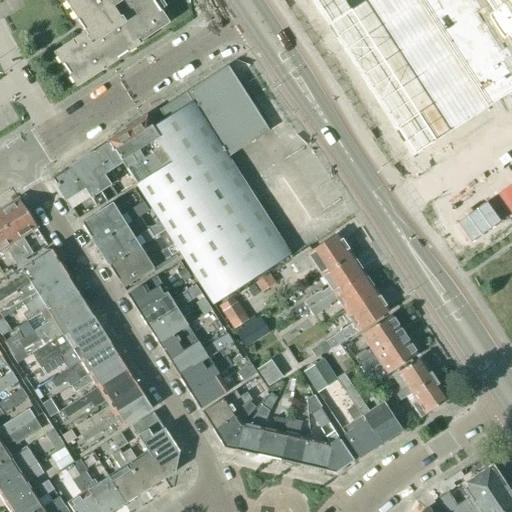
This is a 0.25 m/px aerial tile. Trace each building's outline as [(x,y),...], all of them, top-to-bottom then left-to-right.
[(62,0),(62,1),(62,2),(63,1),(76,21),(76,22),(77,23),(77,22),(83,30),(82,31),(82,32),(83,31),(85,35),(79,39),(79,38),(55,54),(62,65),(62,66),(62,67),(63,66),(68,74),(67,74),(68,75),(69,75),(76,86),(100,70),(97,66),(103,62),(105,66),(116,59),(117,60),(118,59),(117,58),(125,53),(125,54),(126,53),(137,45),(133,40),(139,36),(141,40),(166,23),(159,13),(159,12),(158,12),(152,4),(153,3),(152,2),(149,0),(62,0)] [(511,0),(311,0),(412,152),(511,86),(511,0)] [(156,112),(135,126),(165,172),(186,158),(185,158),(200,148),(273,259),(329,223),(257,112),(259,110),(245,90),(243,91),(228,67),(226,68),(225,68),(205,81),(191,91),(191,90),(186,93),(170,103),(171,104),(156,113),(156,112)] [(79,163),(105,204),(116,197),(110,187),(117,182),(110,171),(121,164),(108,143),(106,144),(95,151),(93,153),(94,153),(79,163)] [(96,209),(105,204),(79,163),(66,171),(66,170),(64,171),(53,178),(51,179),(65,200),(83,189),(96,209)] [(0,211),(0,223),(24,260),(31,255),(20,239),(36,229),(18,200),(0,211)] [(120,218),(111,204),(80,224),(88,237),(90,239),(90,238),(95,246),(125,226),(131,222),(148,212),(142,203),(120,218)] [(17,264),(24,260),(0,223),(0,251),(7,247),(17,264)] [(108,267),(139,248),(154,238),(148,230),(133,239),(125,226),(95,246),(108,267)] [(321,276),(350,257),(348,254),(349,250),(346,246),(343,245),(336,235),(291,265),(298,276),(314,265),(321,276)] [(170,263),(182,256),(174,244),(163,251),(147,261),(139,248),(108,267),(109,269),(115,280),(116,280),(117,282),(118,281),(122,289),(152,270),(154,273),(170,263)] [(15,292),(18,291),(59,265),(50,251),(21,270),(25,276),(11,285),(15,292)] [(305,312),(361,275),(350,258),(351,257),(350,257),(321,276),(329,288),(321,293),(320,292),(303,302),(301,305),(305,312)] [(23,306),(67,278),(59,265),(18,291),(22,297),(0,310),(0,315),(2,319),(23,306)] [(269,275),(255,284),(261,293),(275,284),(269,275)] [(345,311),(373,292),(361,275),(305,312),(310,319),(313,317),(330,307),(329,305),(337,300),(345,311)] [(136,313),(166,294),(161,286),(156,277),(144,285),(126,296),(136,313)] [(46,309),(75,291),(67,279),(67,278),(23,306),(26,312),(21,315),(26,322),(46,310),(46,309)] [(0,301),(15,292),(11,285),(0,292),(0,301)] [(176,310),(176,311),(201,295),(195,285),(170,300),(166,294),(136,313),(146,329),(176,310)] [(33,336),(83,305),(75,291),(46,309),(46,310),(52,320),(32,333),(33,336)] [(373,292),(345,311),(353,323),(335,334),(336,335),(324,342),(330,351),(333,356),(344,350),(340,344),(358,332),(359,332),(388,313),(381,303),(382,300),(379,296),(376,295),(374,292),(373,292)] [(204,299),(196,304),(203,315),(211,311),(204,299)] [(233,330),(248,320),(236,302),(221,312),(233,330)] [(32,356),(92,318),(92,317),(83,305),(33,336),(37,342),(27,348),(23,342),(9,352),(16,364),(28,358),(32,355),(32,356)] [(187,327),(176,311),(176,310),(146,329),(147,329),(158,345),(187,327)] [(212,311),(190,325),(193,330),(205,323),(204,322),(215,316),(212,311)] [(359,365),(402,336),(398,330),(399,330),(397,327),(396,322),(392,320),(390,316),(362,335),(371,350),(366,353),(364,351),(354,358),(359,365)] [(40,369),(101,331),(92,318),(32,356),(36,362),(35,362),(40,369)] [(0,335),(1,337),(10,331),(2,319),(0,320),(0,335)] [(245,348),(269,334),(259,319),(235,333),(245,348)] [(197,343),(197,342),(192,335),(187,327),(158,345),(168,361),(197,343)] [(66,371),(109,344),(101,331),(40,369),(45,376),(62,365),(66,371)] [(9,352),(23,342),(18,333),(3,343),(9,352)] [(197,343),(168,361),(178,377),(207,359),(232,343),(226,334),(201,350),(197,343)] [(402,336),(359,365),(365,375),(381,364),(388,375),(416,356),(414,353),(413,349),(410,346),(408,343),(407,343),(402,336)] [(85,370),(88,376),(117,357),(109,345),(109,344),(66,371),(50,381),(55,389),(85,370)] [(96,389),(125,370),(117,357),(88,376),(70,387),(74,394),(92,382),(96,389)] [(188,394),(217,375),(232,366),(227,358),(212,367),(207,359),(178,377),(178,378),(188,394)] [(406,398),(432,380),(419,359),(392,377),(399,388),(392,393),(397,402),(391,406),(387,401),(381,405),(385,411),(398,403),(397,403),(406,398)] [(317,394),(336,381),(322,360),(303,373),(317,394)] [(268,387),(282,378),(270,361),(256,371),(268,387)] [(242,382),(256,374),(250,365),(236,373),(242,382)] [(105,402),(134,384),(134,383),(125,370),(96,389),(62,411),(67,419),(90,404),(94,409),(105,402)] [(0,392),(17,382),(12,373),(0,379),(0,392)] [(385,411),(381,405),(369,413),(351,386),(351,387),(343,374),(335,379),(352,406),(353,406),(378,445),(399,432),(390,418),(385,411)] [(217,375),(188,394),(199,411),(228,392),(217,375)] [(432,380),(406,398),(412,406),(411,406),(419,419),(446,401),(432,380)] [(80,436),(143,397),(134,384),(105,402),(108,408),(75,429),(80,436)] [(41,405),(50,400),(50,399),(48,400),(40,387),(33,392),(41,405)] [(0,415),(28,399),(22,389),(0,403),(0,415)] [(237,417),(251,400),(246,393),(239,398),(235,392),(200,414),(213,433),(237,417)] [(256,456),(262,429),(268,412),(276,399),(270,394),(260,407),(257,406),(240,424),(232,451),(256,456)] [(308,410),(316,406),(312,396),(306,399),(308,410)] [(80,436),(84,443),(117,422),(122,429),(151,410),(143,397),(80,436)] [(50,400),(41,405),(49,418),(58,413),(50,400)] [(240,424),(257,406),(250,403),(251,401),(251,400),(237,417),(213,433),(222,449),(232,451),(240,424)] [(385,411),(390,418),(402,410),(398,403),(385,411)] [(359,458),(378,445),(353,406),(352,406),(345,411),(353,423),(341,431),(359,458)] [(0,440),(34,418),(28,409),(0,428),(0,440)] [(320,429),(329,424),(319,409),(310,414),(320,429)] [(147,453),(163,480),(173,474),(178,453),(153,414),(131,428),(147,453)] [(0,464),(10,458),(4,449),(13,442),(15,446),(41,429),(34,418),(0,440),(0,464)] [(277,461),(286,421),(275,418),(272,431),(262,429),(256,456),(277,461)] [(307,441),(308,439),(298,437),(301,424),(286,421),(277,461),(300,467),(306,440),(307,441)] [(53,454),(64,447),(53,429),(42,436),(53,454)] [(67,445),(76,439),(71,431),(62,437),(67,445)] [(118,450),(127,445),(120,434),(111,439),(118,450)] [(327,445),(321,472),(334,474),(353,462),(337,438),(328,444),(326,443),(327,445)] [(327,445),(326,443),(308,439),(307,441),(306,440),(300,467),(321,472),(327,445)] [(163,480),(147,453),(135,461),(132,456),(125,446),(119,450),(144,492),(163,480)] [(0,488),(37,465),(27,449),(11,460),(10,458),(0,464),(0,488)] [(58,471),(72,462),(64,449),(50,458),(58,471)] [(124,505),(144,492),(119,450),(111,455),(121,470),(107,479),(124,505)] [(32,491),(31,491),(27,485),(43,474),(37,465),(0,488),(0,497),(6,508),(32,491)] [(85,472),(84,472),(79,465),(73,469),(99,511),(112,511),(124,505),(107,479),(95,487),(85,472)] [(442,511),(462,511),(503,486),(490,468),(462,486),(470,497),(456,507),(447,493),(454,488),(452,484),(463,477),(460,473),(438,486),(444,495),(432,502),(442,511)] [(80,496),(67,504),(71,511),(99,511),(73,469),(66,473),(80,496)] [(36,511),(52,502),(47,495),(54,490),(48,481),(31,491),(32,491),(6,508),(9,511),(36,511)] [(504,511),(511,507),(511,500),(503,486),(462,511),(504,511)] [(68,511),(64,506),(58,497),(52,502),(36,511),(68,511)]
